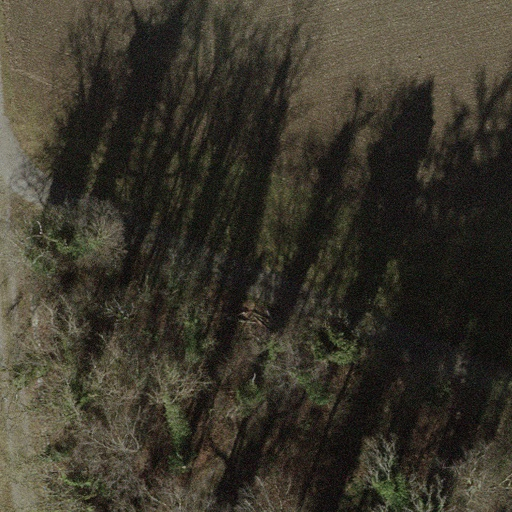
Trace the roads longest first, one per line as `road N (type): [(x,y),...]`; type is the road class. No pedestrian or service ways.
road 1 (track): [(365,284),(0,115)]
road 2 (track): [(37,511),(0,153)]
road 3 (track): [(365,284),(191,511)]
road 4 (track): [(511,350),(365,284)]
